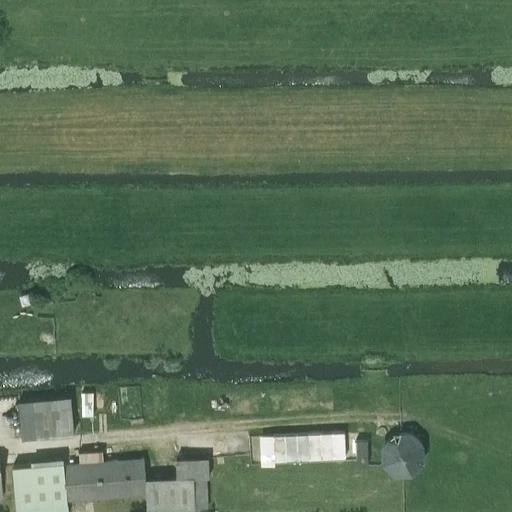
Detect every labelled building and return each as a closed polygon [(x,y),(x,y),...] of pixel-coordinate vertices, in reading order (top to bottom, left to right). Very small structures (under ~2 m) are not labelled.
[(93,415),(93,392),(80,392),(81,415),(93,415)] [(71,396),(19,400),(22,436),(74,432),(71,396)] [(380,445),(380,463),(393,475),(411,474),(423,462),(422,444),(410,432),(392,432),(380,445)] [(67,511),(67,497),(146,491),(145,478),(144,456),(123,458),(93,461),(64,463),(64,456),(30,459),(31,463),(12,465),(16,511),(67,511)] [(145,478),(146,491),(147,509),(195,506),(208,506),(207,477),(209,476),(208,456),(175,457),(175,476),(145,478)]
